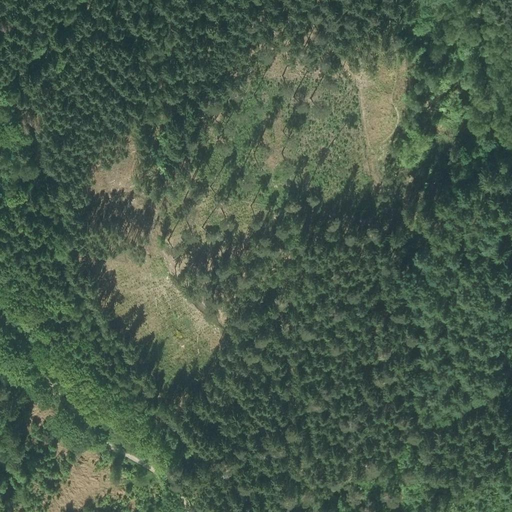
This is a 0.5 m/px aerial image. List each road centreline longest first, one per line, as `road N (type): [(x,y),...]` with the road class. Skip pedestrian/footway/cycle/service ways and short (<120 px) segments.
road 1 (track): [(185,511),(162,477),(85,429),(0,325)]
road 2 (track): [(511,370),(286,511)]
road 3 (unknown): [(485,0),(489,99),(511,164)]
